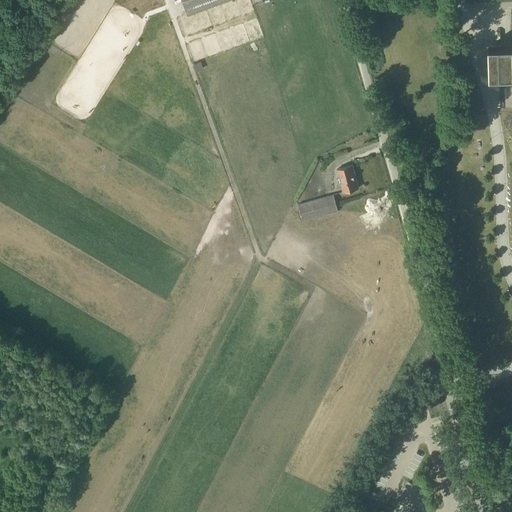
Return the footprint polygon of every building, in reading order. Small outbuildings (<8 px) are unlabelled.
[(228,0),(181,0),(187,15),(228,0)] [(511,43),(489,44),(490,75),(511,74),(511,43)] [(194,64),(196,71),(202,68),(200,61),(194,64)] [(359,187),(353,167),(338,170),(344,191),(359,187)] [(338,212),(334,196),(298,205),(303,221),(338,212)] [(511,482),(511,454),(511,455),(499,474),(511,482)]
